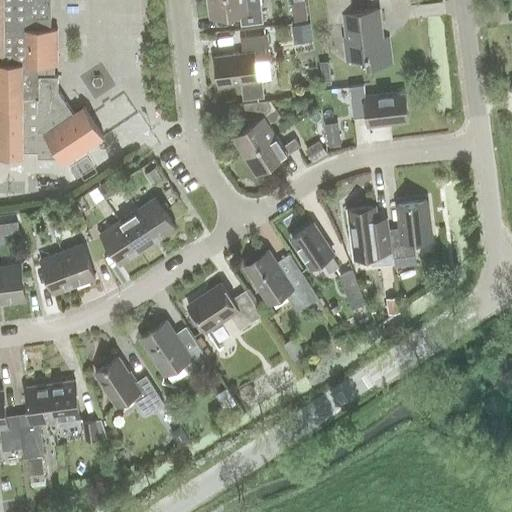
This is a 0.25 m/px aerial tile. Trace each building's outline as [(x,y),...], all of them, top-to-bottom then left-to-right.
[(52,75),(52,65),(57,65),(57,29),(51,29),(50,0),(0,0),(0,53),(2,54),(2,64),(0,64),(0,158),(22,158),(22,152),(37,152),(37,158),(60,158),(63,163),(103,137),(83,107),(73,113),(58,90),(58,75),(52,75)] [(208,0),(210,18),(240,14),(241,25),(263,22),(260,0),(208,0)] [(367,67),(392,64),(388,38),(383,38),(379,8),(352,12),(351,0),(324,0),(328,25),(344,23),(349,60),(366,57),(367,67)] [(305,1),(293,3),(295,21),(307,19),(305,1)] [(312,36),(310,23),(296,25),(297,32),(304,37),(312,36)] [(242,83),(243,99),(263,97),(261,80),(257,81),(255,62),(270,60),(267,33),(240,37),(242,53),(215,56),(218,86),(242,83)] [(330,73),(321,74),(322,85),(331,84),(330,73)] [(368,125),(408,121),(405,92),(365,97),(364,85),(350,86),(353,118),(367,116),(368,125)] [(232,136),(244,155),(275,135),(268,124),(280,116),(270,100),(244,103),(245,117),(255,116),(257,120),(232,136)] [(341,145),(339,133),(327,135),(329,146),(341,145)] [(275,135),(244,155),(257,174),(300,146),(295,138),(282,146),(275,135)] [(326,154),(318,141),(304,149),(313,162),(326,154)] [(160,179),(153,169),(145,174),(151,185),(160,179)] [(106,197),(117,191),(110,180),(100,186),(106,197)] [(104,201),(97,190),(87,197),(93,207),(104,201)] [(137,209),(157,240),(176,228),(155,197),(137,209)] [(414,241),(431,239),(426,200),(398,203),(401,227),(389,229),(393,258),(415,255),(414,241)] [(376,219),(374,206),(349,210),(353,245),(368,244),(371,266),(393,263),(388,218),(376,219)] [(119,221),(139,252),(157,240),(137,209),(119,221)] [(19,233),(17,221),(0,223),(0,235),(4,235),(19,233)] [(121,264),(139,252),(119,221),(100,233),(121,264)] [(329,273),(339,266),(331,255),(333,254),(313,224),(291,238),(311,268),(322,261),(329,273)] [(61,251),(74,286),(95,278),(82,243),(61,251)] [(54,294),(74,286),(61,251),(41,259),(54,294)] [(301,272),(287,281),(269,253),(246,268),(268,301),(284,291),(297,311),(317,297),(301,272)] [(0,265),(0,277),(3,303),(25,300),(20,263),(0,265)] [(351,271),(337,276),(350,309),(364,304),(351,271)] [(239,330),(262,315),(245,290),(232,299),(222,284),(188,306),(204,331),(229,315),(239,330)] [(386,299),(388,314),(399,312),(398,298),(386,299)] [(190,376),(210,363),(197,343),(186,350),(166,320),(141,337),(149,350),(148,351),(162,373),(180,361),(190,376)] [(144,415),(163,402),(146,375),(135,382),(119,357),(95,372),(117,406),(132,396),(144,415)] [(50,383),(56,421),(80,418),(75,380),(50,383)] [(39,424),(56,421),(50,383),(26,387),(30,414),(18,416),(22,448),(21,448),(23,458),(43,455),(39,424)] [(244,398),(249,399),(253,397),(254,392),(251,388),(246,387),(242,390),(241,394),(244,398)] [(0,432),(2,450),(21,448),(22,448),(18,416),(6,417),(3,390),(0,390),(0,432)] [(104,438),(102,420),(83,422),(85,441),(104,438)] [(181,430),(169,437),(178,451),(189,444),(181,430)] [(43,475),(40,459),(27,461),(29,477),(43,475)]
